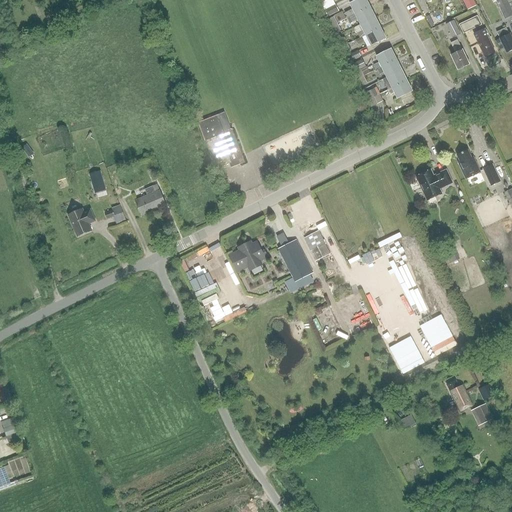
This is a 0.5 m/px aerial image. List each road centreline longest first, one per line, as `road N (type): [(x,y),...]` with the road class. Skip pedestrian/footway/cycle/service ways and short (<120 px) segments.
road 1 (unclassified): [(155,259),(415,127),(445,94)]
road 2 (unclassified): [(282,511),(212,392),(155,259)]
road 3 (track): [(59,306),(0,110)]
road 4 (unclassified): [(0,338),(155,259)]
